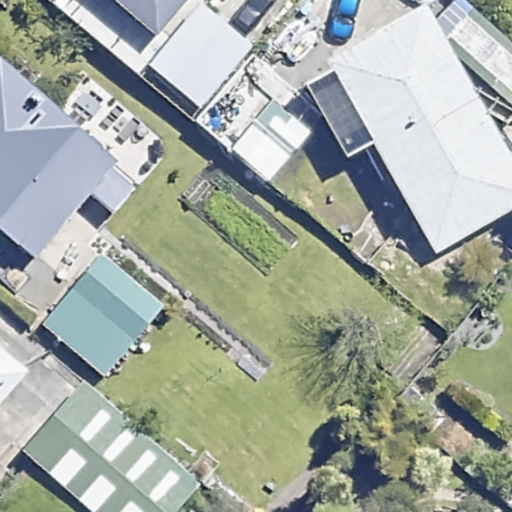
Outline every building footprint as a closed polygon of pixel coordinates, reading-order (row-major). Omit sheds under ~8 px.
[(116,0),(157,34),(185,0),(116,0)] [(511,206),(511,161),(420,1),(292,75),(339,156),(370,138),(435,251),(511,206)] [(250,44),(200,2),(147,64),(198,106),(250,44)] [(137,182),(0,67),(0,224),(37,256),(89,192),(112,212),(137,182)] [(162,308),(100,257),(46,322),(107,373),(162,308)] [(0,399),(25,371),(0,348),(0,399)]
